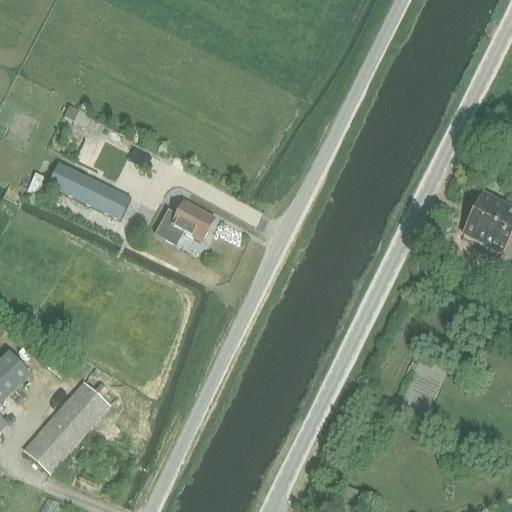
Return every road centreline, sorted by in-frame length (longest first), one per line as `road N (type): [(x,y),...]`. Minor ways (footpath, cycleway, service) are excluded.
road 1 (unclassified): [(152,511),(403,0)]
road 2 (tertiary): [(269,511),(511,19)]
